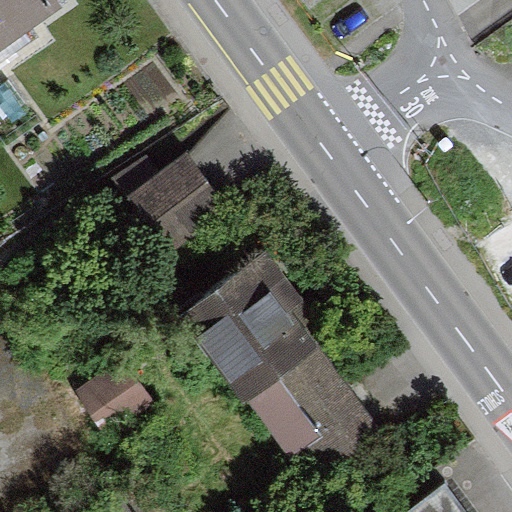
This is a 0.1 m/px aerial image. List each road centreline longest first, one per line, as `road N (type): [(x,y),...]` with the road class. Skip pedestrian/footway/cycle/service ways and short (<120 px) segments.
road 1 (secondary): [(328,154),(511,404)]
road 2 (secondary): [(213,0),(328,154)]
road 3 (residential): [(441,69),(328,154)]
